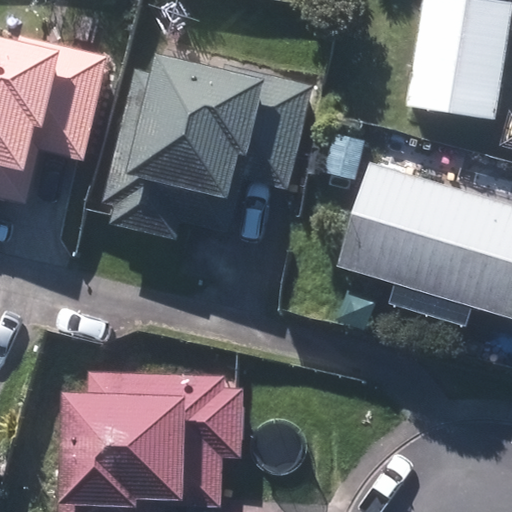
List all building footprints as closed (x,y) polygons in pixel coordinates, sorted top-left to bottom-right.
[(511,8),(461,0),(427,0),(410,110),(494,123),(511,8)] [(0,201),(27,208),(41,154),(84,165),(110,63),(21,41),(20,46),(0,41),(0,201)] [(139,73),(107,202),(121,206),(116,225),(177,240),(181,224),(227,235),(241,179),(286,190),(311,90),(224,69),(223,75),(158,59),(154,77),(139,73)] [(511,216),(371,174),(342,269),(511,319),(511,216)] [(65,398),(61,511),(163,511),(164,505),(221,507),(223,458),(240,458),(242,392),(225,391),(225,381),(93,376),(92,399),(65,398)]
